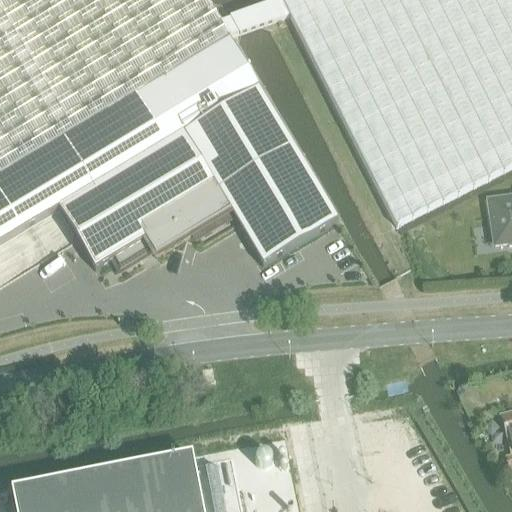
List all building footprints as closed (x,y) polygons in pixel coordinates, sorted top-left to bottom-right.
[(0,0),(0,179),(225,44),(227,42),(201,0),(0,0)] [(511,0),(279,0),(397,231),(511,172),(511,0)] [(0,246),(57,212),(88,263),(95,274),(108,266),(114,262),(120,273),(151,254),(155,260),(155,261),(230,216),(262,269),(337,224),(282,133),(227,42),(0,179),(0,246)] [(511,200),(489,204),(495,248),(506,246),(509,248),(511,247),(511,200)] [(213,386),(211,373),(201,374),(203,387),(213,386)] [(511,417),(500,420),(511,459),(506,460),(511,476),(511,417)] [(200,511),(191,460),(13,494),(16,511),(200,511)]
